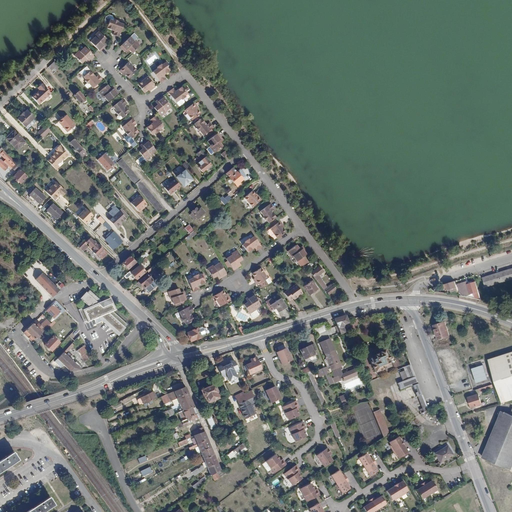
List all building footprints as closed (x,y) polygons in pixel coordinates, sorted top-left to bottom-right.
[(115,28),(114,30),(113,33),(119,36),(123,23),(118,21),(117,20),(114,19),(112,15),(109,14),(105,16),(103,22),(108,23),(107,27),(112,29),(112,28),(115,28)] [(98,30),(92,36),(93,37),(89,41),(97,48),(99,50),(104,46),(101,43),(103,42),(106,39),(98,30)] [(133,40),(130,36),(120,45),(125,50),(128,47),(129,49),(132,52),(134,50),(140,44),(135,38),(133,40)] [(81,62),(83,60),(85,58),(88,61),(93,56),(93,55),(91,53),(84,46),(80,50),(79,49),(73,55),(81,62)] [(59,67),(54,61),(47,67),(50,71),(54,68),(55,70),(59,67)] [(118,69),(121,72),(122,72),(124,74),(125,73),(128,77),(136,70),(128,61),(118,69)] [(164,72),(165,73),(170,69),(164,62),(161,64),(160,64),(157,66),(157,67),(152,71),(160,81),(165,78),(163,74),(162,73),(164,72)] [(91,76),(92,74),(89,70),(82,76),(84,78),(84,80),(86,82),(87,83),(91,87),(101,79),(97,74),(94,76),(93,77),(91,76)] [(148,88),(148,89),(151,87),(151,88),(155,86),(148,76),(138,83),(144,91),(148,88)] [(29,97),(38,105),(50,92),(41,84),(29,97)] [(97,91),(102,98),(103,97),(107,101),(117,93),(113,87),(110,89),(109,88),(106,84),(97,91)] [(177,92),(176,91),(173,88),(168,92),(177,102),(181,99),(183,99),(185,97),(186,95),(188,93),(182,86),(178,89),(179,90),(177,92)] [(84,98),(77,89),(75,91),(76,93),(73,95),(80,104),(85,99),(84,98)] [(154,108),(161,117),(167,112),(166,111),(171,107),(162,96),(157,101),(159,104),(158,105),(154,108)] [(49,104),(46,107),(52,115),(60,108),(52,98),(47,102),(49,104)] [(122,107),(123,106),(126,104),(122,99),(112,107),(115,111),(116,113),(118,115),(120,116),(121,118),(128,112),(125,108),(124,109),(122,107)] [(196,107),(197,106),(194,103),(185,110),(192,120),(200,114),(197,110),(198,109),(196,107)] [(52,115),(46,107),(41,111),(48,118),(52,115)] [(24,113),(23,112),(19,116),(20,116),(17,119),(24,127),(34,118),(27,110),(24,113)] [(66,116),(59,122),(68,132),(75,126),(66,116)] [(151,119),(153,123),(154,124),(152,126),(151,124),(146,128),(152,135),(155,133),(157,133),(158,132),(159,130),(163,126),(156,116),(151,119)] [(132,127),(133,126),(136,124),(132,119),(122,127),(125,131),(125,133),(126,135),(128,136),(131,138),(138,133),(137,131),(135,128),(133,129),(132,127)] [(209,123),(206,126),(204,127),(203,125),(204,124),(201,119),(193,125),(195,127),(195,129),(197,131),(199,132),(202,136),(213,128),(209,123)] [(88,129),(94,124),(91,120),(85,124),(88,129)] [(68,132),(59,122),(58,123),(67,133),(68,132)] [(37,133),(42,138),(50,131),(45,125),(37,133)] [(24,143),(12,130),(4,137),(16,150),(24,143)] [(217,134),(207,142),(210,146),(209,147),(214,154),(223,147),(220,144),(219,142),(222,140),(217,134)] [(87,153),(74,139),(70,143),(74,148),(82,157),(87,153)] [(144,147),(142,149),(139,151),(145,160),(152,155),(151,154),(155,151),(147,140),(141,144),(144,147)] [(50,158),(47,161),(50,164),(55,170),(58,167),(56,164),(61,160),(62,160),(67,155),(58,146),(54,149),(56,151),(50,157),(50,158)] [(10,157),(1,148),(0,148),(0,166),(4,170),(9,165),(5,162),(4,164),(0,159),(0,154),(2,155),(3,154),(8,159),(10,157)] [(80,159),(82,157),(74,148),(73,150),(80,159)] [(208,161),(200,150),(196,154),(201,160),(196,164),(202,172),(207,168),(209,170),(212,167),(207,161),(208,161)] [(116,152),(110,156),(122,170),(133,184),(139,180),(116,152)] [(115,165),(105,153),(97,160),(107,171),(115,165)] [(140,157),(134,160),(137,165),(143,161),(140,157)] [(11,167),(15,172),(20,167),(16,163),(11,167)] [(231,169),(226,174),(236,186),(239,184),(238,183),(244,178),(241,175),(239,176),(237,173),(235,174),(231,169)] [(27,178),(19,170),(13,176),(16,179),(15,180),(19,185),(27,178)] [(191,180),(188,176),(180,182),(183,186),(191,180)] [(180,187),(174,180),(164,188),(169,195),(180,187)] [(139,181),(134,185),(157,213),(163,208),(139,181)] [(55,182),(45,192),(51,198),(54,200),(58,196),(60,198),(66,192),(55,182)] [(255,194),(249,187),(241,194),(249,204),(258,196),(255,193),(255,194)] [(44,198),(35,189),(29,195),(30,196),(29,197),(33,201),(34,199),(39,204),(44,198)] [(140,197),(131,204),(139,213),(143,210),(142,209),(147,205),(140,197)] [(269,212),(271,211),(274,209),(270,203),(259,211),(263,216),(263,218),(264,220),(266,221),(268,224),(276,218),(272,213),(271,214),(269,212)] [(62,213),(52,204),(46,211),(47,212),(46,213),(50,216),(51,215),(56,219),(62,213)] [(192,213),(190,215),(193,220),(195,218),(196,219),(204,213),(199,207),(196,209),(195,208),(191,212),(192,213)] [(77,216),(85,224),(88,221),(87,221),(92,216),(85,209),(77,216)] [(119,210),(113,216),(121,225),(122,224),(121,223),(126,218),(119,210)] [(76,226),(66,216),(62,220),(72,229),(76,226)] [(117,229),(121,225),(113,216),(108,220),(117,229)] [(283,228),(283,227),(281,225),(282,224),(280,221),(270,228),(278,239),(286,232),(283,228)] [(189,225),(184,228),(189,234),(193,231),(189,225)] [(105,240),(108,244),(114,249),(121,243),(112,233),(109,236),(108,234),(107,236),(108,237),(105,240)] [(251,234),(240,241),(241,243),(252,236),(251,234)] [(253,246),(255,247),(257,250),(262,246),(254,236),(249,239),(247,239),(245,241),(245,242),(242,245),(248,252),(252,249),(251,247),(253,246)] [(103,249),(99,245),(97,247),(87,237),(81,244),(78,247),(81,249),(85,245),(86,243),(93,250),(92,252),(96,256),(103,249)] [(288,251),(292,257),(293,256),(297,261),(307,253),(303,247),(300,249),(299,247),(296,244),(288,251)] [(231,256),(225,259),(231,268),(232,270),(239,266),(237,263),(239,262),(242,260),(236,250),(230,254),(231,256)] [(138,258),(141,262),(141,261),(146,257),(149,255),(146,252),(138,258)] [(130,256),(122,263),(122,264),(121,266),(123,268),(124,268),(125,267),(128,269),(135,263),(133,260),(134,259),(133,257),(132,258),(130,256)] [(214,266),(213,265),(207,269),(212,278),(216,276),(218,274),(220,278),(226,274),(224,272),(219,263),(214,266)] [(304,264),(302,265),(307,272),(306,273),(308,276),(311,274),(304,264)] [(132,274),(136,280),(145,272),(143,269),(144,268),(141,265),(139,266),(130,273),(129,271),(124,276),(127,279),(132,274)] [(255,277),(254,278),(256,280),(255,281),(257,284),(268,278),(261,267),(252,273),(255,277)] [(511,268),(483,278),(485,286),(511,278),(511,268)] [(42,273),(35,280),(52,297),(59,290),(56,287),(47,279),(42,273)] [(153,281),(150,278),(148,276),(147,274),(138,281),(144,289),(153,281)] [(187,280),(192,292),(198,289),(197,286),(196,284),(198,283),(199,285),(204,282),(201,274),(198,275),(196,275),(194,276),(193,277),(187,280)] [(317,275),(314,277),(323,290),(324,289),(327,288),(317,275)] [(307,284),(304,287),(309,294),(317,289),(316,287),(317,286),(314,282),(313,283),(311,281),(307,284)] [(479,292),(475,281),(467,284),(466,281),(458,284),(461,295),(465,296),(474,293),(476,298),(480,297),(479,292)] [(455,282),(444,285),(446,291),(450,289),(451,290),(454,290),(454,293),(458,292),(455,282)] [(303,293),(296,284),(284,293),(290,301),(294,298),(295,299),(297,297),(297,296),(299,295),(299,296),(303,293)] [(333,286),(326,291),(328,294),(330,293),(332,294),(334,292),(333,291),(335,289),(333,286)] [(167,292),(170,299),(171,299),(173,304),(185,300),(184,294),(180,295),(179,293),(178,289),(167,292)] [(106,305),(89,290),(81,300),(88,305),(78,309),(83,322),(88,319),(89,321),(87,321),(88,322),(100,315),(120,334),(127,324),(113,311),(116,310),(115,310),(112,303),(106,305)] [(227,296),(225,294),(224,294),(221,290),(213,296),(219,306),(230,299),(228,296),(227,296)] [(250,300),(248,302),(244,304),(249,313),(256,309),(255,308),(260,305),(253,294),(248,297),(250,300)] [(285,307),(280,299),(270,304),(276,313),(285,307)] [(50,324),(53,321),(65,310),(56,301),(41,315),(47,321),(50,324)] [(187,314),(189,313),(192,311),(189,306),(177,312),(180,317),(180,319),(181,321),(183,322),(184,325),(193,320),(190,315),(188,316),(187,314)] [(258,313),(256,309),(249,313),(252,317),(253,317),(257,315),(258,313)] [(334,319),(341,337),(343,336),(342,334),(344,333),(343,328),(344,324),(348,322),(345,316),(334,319)] [(41,327),(43,330),(49,325),(50,324),(47,321),(41,327)] [(442,329),(440,323),(434,325),(438,338),(449,334),(447,327),(442,329)] [(26,331),(34,339),(40,334),(43,330),(41,327),(38,324),(35,327),(32,324),(25,330),(26,331)] [(41,335),(51,326),(49,325),(43,330),(40,334),(41,335)] [(315,328),(317,334),(324,331),(322,326),(315,328)] [(192,331),(187,333),(190,341),(195,339),(196,339),(201,337),(200,335),(204,334),(201,327),(197,329),(197,328),(192,330),(192,331)] [(22,334),(30,343),(33,340),(34,339),(26,331),(25,330),(22,334)] [(40,334),(34,339),(33,340),(37,345),(44,338),(41,335),(40,334)] [(58,343),(52,337),(44,345),(51,351),(58,343)] [(334,357),(338,356),(334,346),(330,347),(327,340),(319,343),(327,361),(335,358),(334,357)] [(90,353),(83,341),(74,347),(82,358),(90,353)] [(71,343),(57,359),(63,365),(70,371),(81,369),(80,368),(81,366),(76,360),(74,362),(72,360),(74,358),(68,353),(66,355),(65,354),(68,351),(73,345),(71,343)] [(300,350),(305,361),(309,360),(310,362),(316,359),(313,352),(316,351),(313,344),(300,350)] [(291,360),(286,348),(276,352),(282,365),(291,360)] [(371,362),(374,372),(390,366),(389,365),(391,365),(386,350),(373,356),(373,357),(370,359),(371,362)] [(511,352),(488,360),(488,362),(511,354),(511,352)] [(511,354),(488,362),(495,384),(511,378),(511,354)] [(340,361),(338,356),(334,357),(335,358),(327,361),(329,366),(337,363),(340,361)] [(245,366),(249,375),(262,370),(256,357),(250,360),(251,363),(245,366)] [(60,368),(63,365),(57,359),(54,361),(60,368)] [(233,370),(233,372),(238,370),(237,368),(238,368),(234,360),(229,363),(230,364),(223,367),(223,366),(218,368),(221,375),(226,373),(233,370)] [(337,363),(329,366),(334,377),(342,374),(340,370),(340,369),(339,366),(338,366),(337,363)] [(416,395),(422,393),(410,363),(404,366),(405,369),(399,372),(403,380),(398,382),(404,400),(416,395)] [(483,365),(471,369),(475,383),(487,380),(483,365)] [(332,378),(327,367),(323,369),(330,385),(330,384),(334,383),(332,378)] [(334,383),(334,384),(340,381),(340,380),(342,379),(343,381),(357,375),(355,369),(342,374),(334,377),(332,378),(334,383)] [(237,378),(233,372),(233,370),(226,373),(230,381),(237,378)] [(501,402),(511,398),(511,378),(495,384),(501,402)] [(214,385),(202,390),(204,397),(205,397),(207,401),(208,402),(217,398),(218,396),(216,393),(217,392),(214,385)] [(188,394),(186,388),(185,388),(184,387),(183,387),(181,388),(181,389),(182,390),(179,391),(178,390),(177,389),(175,390),(175,391),(175,392),(167,395),(166,395),(161,397),(164,405),(165,404),(164,403),(166,402),(167,403),(177,399),(188,394)] [(265,393),(271,405),(280,401),(274,388),(265,393)] [(136,399),(139,406),(143,404),(156,399),(153,391),(147,393),(147,392),(144,393),(144,394),(139,396),(140,397),(137,398),(136,399)] [(252,391),(242,395),(245,401),(246,401),(252,398),(254,397),(252,391)] [(422,393),(416,395),(423,413),(427,410),(428,410),(422,393)] [(188,394),(177,399),(179,404),(190,399),(188,394)] [(341,402),(346,400),(344,394),(338,397),(341,402)] [(478,395),(468,398),(471,407),(481,404),(478,395)] [(179,412),(193,406),(190,399),(179,404),(181,409),(178,410),(179,412)] [(296,403),(282,409),(288,422),(299,417),(296,410),(299,409),(296,403)] [(258,412),(255,405),(253,406),(251,404),(240,409),(245,419),(255,414),(258,412)] [(196,414),(193,406),(179,412),(183,421),(186,420),(185,419),(196,414)] [(169,417),(167,411),(160,414),(162,420),(169,417)] [(380,412),(374,414),(383,437),(389,434),(380,412)] [(511,415),(504,412),(484,459),(508,469),(511,459),(511,415)] [(208,413),(204,415),(210,429),(211,431),(213,431),(212,429),(215,427),(214,424),(216,423),(216,421),(215,418),(214,418),(212,419),(210,414),(208,413)] [(186,420),(183,421),(176,424),(179,428),(189,424),(188,423),(198,419),(196,414),(185,419),(186,420)] [(333,422),(329,424),(336,438),(340,436),(333,422)] [(304,423),(290,430),(296,443),(307,438),(304,431),(307,430),(304,423)] [(197,444),(207,440),(204,432),(199,434),(194,436),(191,437),(185,439),(181,441),(180,442),(177,443),(179,446),(192,440),(192,439),(194,438),(197,444)] [(401,441),(398,436),(389,442),(391,445),(390,445),(396,456),(397,455),(399,458),(408,452),(403,444),(404,444),(402,441),(401,441)] [(197,444),(200,453),(210,447),(207,440),(197,444)] [(225,456),(230,462),(242,453),(246,450),(241,444),(225,456)] [(326,446),(315,454),(324,465),(332,459),(328,454),(330,452),(326,446)] [(446,446),(434,453),(440,462),(452,454),(446,446)] [(210,447),(200,453),(196,455),(194,456),(195,457),(201,454),(204,461),(213,455),(210,447)] [(367,451),(359,456),(371,474),(378,470),(375,464),(377,462),(373,456),(371,457),(367,451)] [(13,454),(0,462),(0,473),(18,461),(13,454)] [(216,463),(213,455),(204,461),(207,469),(216,463)] [(279,461),(274,455),(264,462),(261,465),(267,472),(270,470),(273,474),(285,465),(281,459),(279,461)] [(216,463),(207,469),(210,475),(211,477),(216,473),(220,471),(216,463)] [(299,471),(295,465),(283,475),(291,486),(301,479),(296,473),(299,471)] [(194,477),(205,470),(202,467),(197,470),(197,469),(191,473),(194,477)] [(146,468),(139,471),(142,476),(149,473),(146,468)] [(337,469),(330,474),(341,492),(349,487),(345,481),(348,480),(343,473),(341,475),(337,469)] [(220,478),(216,473),(211,477),(208,479),(207,480),(210,485),(220,478)] [(60,477),(52,482),(66,503),(73,498),(60,477)] [(398,482),(395,484),(387,489),(393,498),(395,497),(396,497),(406,491),(406,490),(409,489),(403,479),(398,482)] [(426,479),(420,483),(421,486),(417,488),(422,497),(438,488),(432,479),(427,482),(426,479)] [(313,489),(309,482),(299,488),(305,501),(319,494),(316,487),(313,489)] [(364,505),(367,511),(369,511),(386,502),(382,494),(376,498),(374,495),(368,499),(369,502),(364,505)] [(44,511),(55,505),(50,498),(27,511),(44,511)] [(320,502),(310,506),(312,509),(310,510),(311,511),(325,511),(325,510),(324,510),(320,502)]
